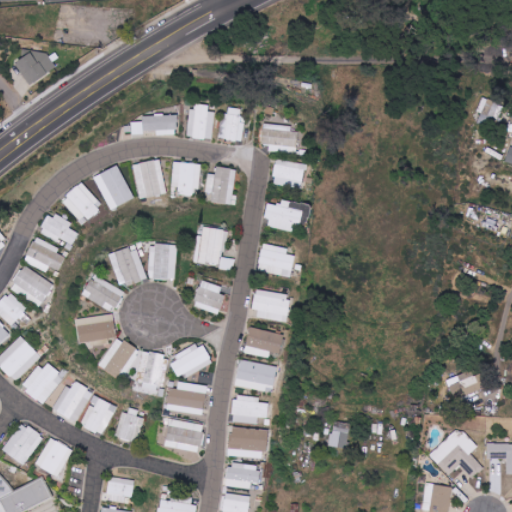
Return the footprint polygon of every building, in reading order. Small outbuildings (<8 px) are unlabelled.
[(57,67),(44,49),(18,67),(31,85),(57,67)] [(496,126),(504,105),(485,98),(477,120),(496,126)] [(216,112),(209,112),(210,105),(192,104),(189,137),(213,139),(216,112)] [(223,139),(243,141),(245,123),(240,122),(241,109),(226,107),(223,139)] [(158,131),(158,135),(177,135),(178,116),(142,115),(142,126),(143,126),(143,131),(158,131)] [(297,152),(300,129),(264,125),(261,148),(297,152)] [(167,194),(160,159),(133,165),(140,200),(167,194)] [(304,188),(306,164),(276,161),(274,185),(304,188)] [(201,189),(202,164),(174,163),(173,186),(179,187),(178,196),(193,196),(193,189),(201,189)] [(135,198),(119,165),(95,176),(111,210),(135,198)] [(237,169),(217,167),(216,175),(209,174),(207,192),(213,193),(212,202),(233,205),(237,169)] [(103,209),(84,183),(63,198),(81,224),(103,209)] [(266,227),(298,232),(301,210),(290,208),(291,202),(283,200),(282,206),(269,204),(266,227)] [(74,245),(79,232),(70,229),(72,222),(48,213),(40,234),(59,241),(60,239),(74,245)] [(195,262),(220,265),(221,252),(226,252),(229,230),(204,227),(201,250),(196,250),(195,262)] [(0,249),(8,243),(0,233),(0,249)] [(25,261),(47,272),(50,267),(60,271),(66,257),(58,253),(60,248),(37,237),(25,261)] [(292,277),(295,256),(288,255),(289,248),(263,244),(259,271),(292,277)] [(147,279),(135,245),(110,254),(122,288),(147,279)] [(235,259),(222,257),(220,269),(233,271),(235,259)] [(55,284),(24,266),(11,289),(42,307),(55,284)] [(114,312),(125,292),(94,275),(83,296),(114,312)] [(193,306),(218,315),(226,288),(202,280),(193,306)] [(260,318),(287,322),(291,295),(256,289),(253,310),(262,311),(260,318)] [(0,314),(11,326),(23,315),(22,315),(28,309),(11,292),(0,302),(0,314)] [(78,319),(80,343),(92,342),(92,346),(115,344),(112,315),(78,319)] [(0,344),(11,334),(0,322),(0,344)] [(270,358),(271,352),(280,354),(284,334),(250,327),(245,353),(270,358)] [(0,356),(0,364),(16,382),(42,358),(22,336),(0,356)] [(124,380),(141,351),(117,337),(100,367),(124,380)] [(203,343),(169,361),(178,377),(186,373),(188,377),(214,363),(203,343)] [(163,388),(170,357),(143,351),(137,382),(156,385),(155,387),(163,388)] [(273,393),(278,367),(241,360),(236,386),(273,393)] [(66,378),(45,361),(23,388),(43,405),(66,378)] [(474,376),(473,372),(448,378),(453,397),(488,390),(484,374),(474,376)] [(67,386),(53,409),(76,423),(94,393),(76,382),(71,389),(67,386)] [(168,411),(204,414),(207,385),(179,383),(178,389),(170,388),(168,411)] [(106,435),(117,405),(93,397),(82,427),(106,435)] [(260,398),(234,397),(233,423),(258,424),(259,418),(268,418),(269,403),(260,403),(260,398)] [(146,419),(138,416),(139,411),(126,407),(117,437),(139,443),(146,419)] [(200,453),(205,425),(170,419),(165,447),(200,453)] [(348,448),(350,423),(333,422),(331,447),(348,448)] [(43,436),(21,423),(4,452),(26,465),(43,436)] [(268,429),(231,428),(229,457),(266,458),(268,429)] [(477,448),(460,428),(430,455),(449,476),(460,466),(472,479),(484,468),(471,454),(477,448)] [(37,466),(60,477),(73,449),(49,439),(37,466)] [(511,474),(511,444),(488,445),(488,459),(507,459),(507,474),(511,474)] [(259,483),(260,466),(228,464),(226,487),(251,488),(252,483),(259,483)] [(24,511),(52,498),(43,480),(12,495),(1,474),(0,474),(0,500),(5,511),(24,511)] [(125,502),(125,497),(134,498),(135,480),(111,478),(109,501),(125,502)] [(448,511),(451,487),(427,484),(424,505),(431,506),(430,511),(448,511)] [(249,511),(250,495),(224,494),(223,511),(249,511)] [(194,511),(196,501),(162,497),(159,511),(194,511)]
